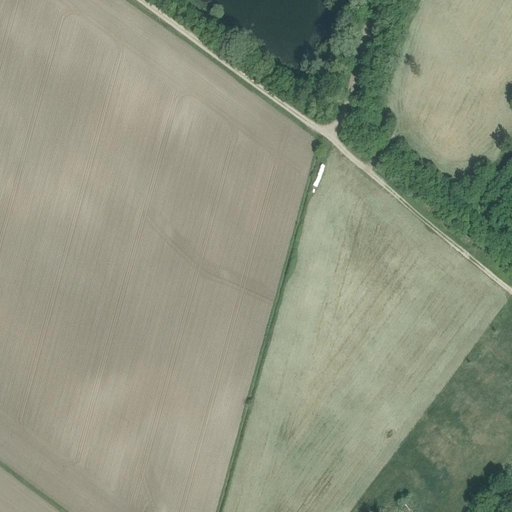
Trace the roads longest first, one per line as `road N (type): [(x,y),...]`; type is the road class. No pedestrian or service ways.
road 1 (track): [(511,293),(329,136),(142,0)]
road 2 (track): [(329,136),(343,114),(375,0)]
